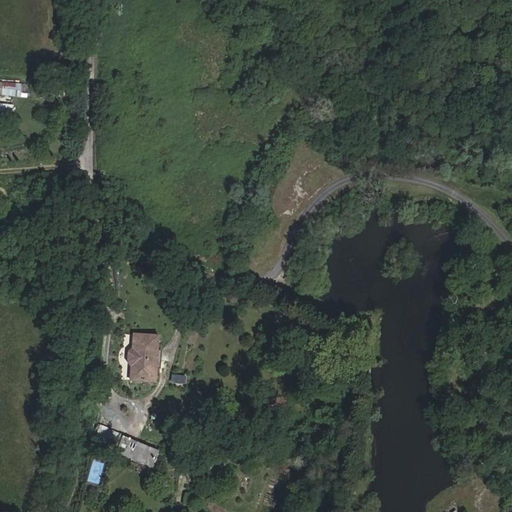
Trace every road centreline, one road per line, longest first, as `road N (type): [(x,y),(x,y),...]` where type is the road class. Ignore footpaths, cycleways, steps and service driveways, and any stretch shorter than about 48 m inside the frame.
road 1 (track): [(200,278),(246,284),(276,274),(313,200),(341,180),(392,176),(442,188),(481,210),(511,243)]
road 2 (unclassified): [(93,0),(88,169),(138,245),(200,278)]
road 3 (track): [(276,274),(345,315),(378,351),(350,511)]
road 4 (track): [(200,278),(151,416)]
